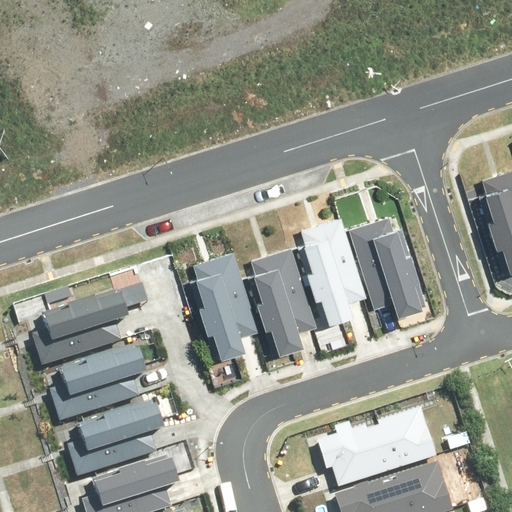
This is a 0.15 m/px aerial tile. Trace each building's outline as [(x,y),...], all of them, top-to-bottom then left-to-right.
[(495,251),(502,273),(511,270),(511,173),(481,183),(486,197),(480,199),(486,221),(479,224),(488,253),(495,251)] [(395,316),(420,309),(412,284),(418,282),(410,254),(405,256),(397,229),(393,231),(389,218),(347,230),(370,306),(390,300),(395,316)] [(315,302),(323,327),(347,320),(342,303),(363,297),(341,222),(299,234),(303,247),(298,248),(306,275),(301,276),(310,304),(315,302)] [(265,331),(272,355),(297,348),(292,332),(313,326),(290,250),(248,263),(252,275),(248,277),(256,303),(251,304),(259,332),(265,331)] [(205,335),(212,359),(237,352),(232,335),(253,329),(230,254),(188,266),(192,279),(188,280),(196,307),(191,308),(199,336),(205,335)] [(40,334),(35,336),(44,367),(122,343),(117,327),(128,324),(119,294),(36,320),(40,334)] [(59,388),(53,390),(63,421),(141,397),(136,382),(146,378),(137,348),(54,374),(59,388)] [(74,441),(69,443),(78,474),(156,450),(151,434),(162,431),(152,401),(70,426),(74,441)] [(424,418),(321,446),(328,472),(339,469),(343,486),(436,462),(424,418)] [(85,500),(80,501),(83,511),(155,511),(167,509),(162,493),(173,490),(164,460),(81,485),(85,500)] [(449,511),(438,471),(335,499),(338,511),(449,511)]
